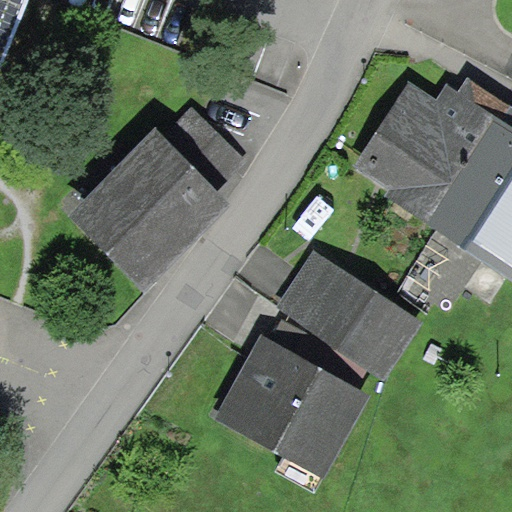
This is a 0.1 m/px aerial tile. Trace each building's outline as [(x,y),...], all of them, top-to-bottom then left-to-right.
[(0,0),(0,66),(2,68),(28,0),(0,0)] [(439,213),(494,127),(507,109),(468,83),(456,102),(451,99),(429,131),(419,124),(430,109),(411,96),(366,164),(439,213)] [(511,111),(507,109),(494,127),(439,213),(511,263),(511,111)] [(213,205),(203,195),(235,163),(190,119),(159,151),(155,147),(88,214),(145,273),(213,205)] [(303,273),(281,308),(382,373),(411,325),(354,288),(346,301),(303,273)] [(266,347),(226,415),(315,464),(353,396),(349,394),(362,371),(327,352),(314,375),(266,347)]
